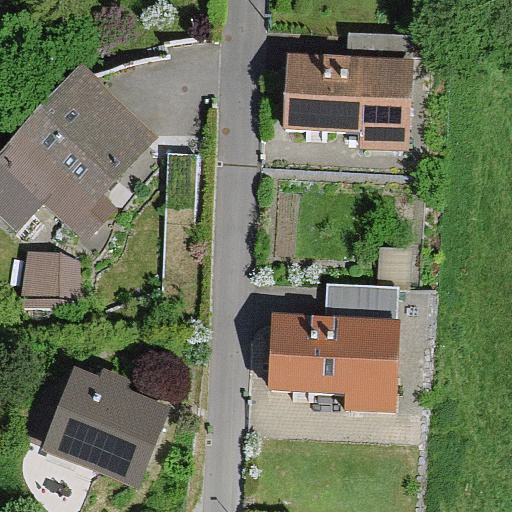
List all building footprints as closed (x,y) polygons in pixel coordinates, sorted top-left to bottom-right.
[(348,36),(347,57),(414,60),(415,39),(348,36)] [(347,57),(289,55),(286,131),(360,134),(360,149),(410,151),(414,60),(347,57)] [(80,67),(0,152),(0,216),(17,233),(44,204),(86,243),(116,211),(101,197),(156,138),(90,76),(80,67)] [(411,250),(379,249),(377,287),(401,288),(409,288),(411,250)] [(88,254),(24,252),(22,307),(86,309),(88,254)] [(325,285),(324,317),(400,321),(401,288),(377,287),(325,285)] [(324,317),(274,315),(270,391),(345,394),(345,409),(396,412),(400,321),(324,317)] [(101,380),(74,369),(43,450),(140,488),(171,407),(128,391),(132,381),(105,371),(101,380)]
